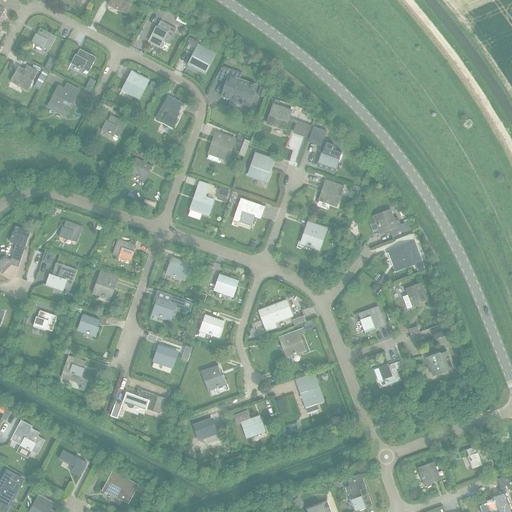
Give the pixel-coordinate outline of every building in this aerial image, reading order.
[(111,0),(109,4),(120,11),(121,10),(126,13),(133,0),(111,0)] [(178,13),(166,7),(165,11),(176,16),(178,13)] [(160,47),(163,41),(163,40),(169,43),(176,29),(160,21),(157,27),(156,26),(148,41),(160,47)] [(48,50),(56,36),(40,27),(37,33),(35,33),(30,42),(42,48),(42,47),(48,50)] [(205,72),(216,52),(199,43),(188,64),(199,70),(200,69),(205,72)] [(77,55),(76,54),(71,63),(82,69),(83,68),(89,72),(96,57),(81,49),(77,55)] [(49,62),(46,68),(51,71),(54,65),(49,62)] [(15,72),(10,81),(22,87),(23,86),(28,90),(38,71),(27,65),(24,69),(20,67),(17,73),(15,72)] [(222,66),(215,78),(226,81),(221,96),(231,99),(230,100),(241,104),(240,106),(242,106),(243,104),(249,106),(256,85),(239,79),(242,73),(222,66)] [(140,98),(150,79),(132,70),(122,90),(133,96),(134,95),(140,98)] [(151,81),(148,87),(155,90),(158,84),(151,81)] [(88,84),(85,90),(91,93),(94,87),(88,84)] [(73,102),(71,102),(74,96),(58,87),(51,101),(57,105),(56,105),(68,112),(73,102)] [(260,88),(258,95),(264,97),(266,90),(260,88)] [(181,107),(172,102),(174,98),(168,95),(164,104),(156,118),(162,121),(161,122),(173,129),(178,119),(176,119),(180,113),(178,112),(181,107)] [(273,103),(267,123),(273,125),(272,126),(285,130),(288,120),(287,120),(291,109),(273,103)] [(107,121),(106,120),(101,129),(113,135),(114,134),(119,137),(127,123),(111,115),(107,121)] [(131,123),(139,127),(143,121),(134,117),(131,123)] [(305,123),(300,136),(306,138),(311,125),(305,123)] [(314,126),(309,139),(322,144),(327,131),(314,126)] [(219,129),(216,137),(233,143),(236,135),(219,129)] [(244,157),(250,141),(237,136),(234,145),(241,147),(239,155),(244,157)] [(220,163),(221,158),(222,157),(228,159),(233,144),(216,138),(214,144),(212,144),(207,159),(220,163)] [(321,152),(318,162),(318,161),(326,163),(325,164),(327,164),(330,165),(330,166),(336,168),(342,153),(334,150),(335,145),(326,142),(322,153),(321,152)] [(132,145),(129,152),(138,157),(142,150),(132,145)] [(266,182),(274,159),(256,152),(248,174),(254,177),(254,178),(266,182)] [(149,172),(148,172),(151,166),(135,157),(128,172),(133,175),(144,182),(149,172)] [(337,206),(344,186),(326,179),(318,200),(330,205),(331,203),(337,206)] [(214,200),(205,197),(207,191),(199,188),(197,194),(194,200),(193,200),(190,209),(189,213),(194,215),(195,211),(202,214),(202,212),(209,215),(214,200)] [(239,203),(233,218),(240,221),(239,222),(252,226),(255,217),(260,219),(265,206),(240,198),(239,203)] [(42,205),(40,211),(46,213),(48,207),(42,205)] [(51,207),(47,212),(52,217),(56,212),(51,207)] [(389,210),(375,215),(377,221),(376,222),(380,234),(390,230),(389,229),(400,225),(397,218),(393,219),(389,210)] [(71,241),(71,239),(78,242),(83,227),(66,221),(64,227),(62,226),(59,237),(71,241)] [(319,249),(327,227),(308,221),(300,243),(313,247),(313,246),(319,249)] [(28,238),(28,237),(30,232),(16,227),(15,233),(13,232),(10,241),(16,244),(11,260),(19,263),(28,238)] [(113,254),(119,256),(119,257),(131,262),(134,252),(133,251),(135,245),(118,239),(113,254)] [(399,262),(401,269),(423,261),(417,243),(403,248),(403,247),(389,252),(393,264),(399,262)] [(47,251),(43,261),(51,264),(54,254),(47,251)] [(171,264),(169,264),(166,274),(178,278),(179,277),(185,279),(190,264),(173,258),(171,264)] [(78,270),(69,267),(57,263),(53,275),(50,273),(46,285),(54,288),(55,285),(64,288),(63,289),(64,289),(64,288),(70,291),(78,270)] [(214,289),(220,291),(220,293),(233,297),(236,287),(235,287),(237,280),(220,274),(214,289)] [(380,275),(376,281),(384,286),(388,280),(380,275)] [(93,292),(99,294),(98,295),(111,300),(115,290),(113,289),(115,283),(98,277),(93,292)] [(406,288),(409,294),(407,294),(412,307),(422,303),(421,302),(427,300),(421,282),(406,288)] [(371,289),(377,294),(381,288),(375,283),(371,289)] [(195,293),(189,290),(187,296),(193,298),(195,293)] [(206,303),(209,294),(201,291),(198,301),(206,303)] [(171,295),(169,302),(176,304),(175,307),(191,312),(194,303),(171,295)] [(157,305),(155,304),(152,314),(164,318),(164,317),(171,319),(176,304),(169,302),(159,298),(157,305)] [(286,318),(286,317),(292,315),(286,300),(264,308),(266,314),(261,316),(266,331),(276,327),(274,322),(286,318)] [(365,332),(379,327),(385,325),(378,306),(359,313),(361,319),(360,320),(365,332)] [(222,321),(205,315),(206,311),(201,309),(198,318),(203,320),(198,336),(204,338),(206,333),(218,337),(222,327),(220,327),(222,321)] [(38,317),(36,316),(33,326),(45,330),(46,329),(52,331),(57,316),(40,310),(38,317)] [(439,311),(432,314),(435,322),(441,320),(439,311)] [(77,329),(83,331),(83,333),(96,337),(99,327),(98,327),(100,320),(83,314),(77,329)] [(306,322),(304,315),(292,320),(294,326),(306,322)] [(314,320),(304,324),(306,330),(316,326),(314,320)] [(435,338),(449,333),(446,324),(431,329),(435,338)] [(294,332),(296,336),(282,341),(285,347),(283,348),(287,357),(299,353),(299,352),(305,350),(300,335),(305,333),(303,328),(294,332)] [(61,352),(68,355),(70,348),(63,346),(61,352)] [(158,352),(157,352),(153,361),(166,366),(166,365),(172,367),(178,352),(160,346),(158,352)] [(433,375),(438,373),(453,368),(447,351),(441,353),(440,352),(426,357),(433,375)] [(184,352),(181,359),(187,361),(190,354),(184,352)] [(63,370),(61,376),(80,383),(81,378),(85,368),(84,367),(86,361),(68,355),(63,370)] [(401,379),(398,371),(402,369),(399,361),(388,365),(388,364),(378,367),(382,379),(384,379),(386,385),(401,379)] [(208,390),(214,387),(214,388),(227,384),(223,374),(222,375),(218,365),(201,371),(203,375),(202,375),(208,390)] [(174,387),(177,378),(169,376),(166,384),(174,387)] [(324,401),(322,395),(316,380),(300,386),(302,392),(300,393),(306,408),(324,401)] [(424,381),(418,383),(420,390),(426,388),(424,381)] [(134,406),(134,405),(146,409),(146,408),(160,413),(165,398),(141,389),(139,395),(127,391),(123,401),(128,402),(128,403),(128,405),(128,406),(129,407),(130,407),(132,407),(133,406),(134,406)] [(170,390),(167,397),(174,399),(177,392),(170,390)] [(288,412),(283,398),(276,401),(281,414),(288,412)] [(115,400),(110,415),(117,417),(123,403),(115,400)] [(247,409),(233,414),(237,424),(241,423),(246,437),(252,435),(253,436),(265,431),(262,422),(261,422),(258,416),(251,419),(247,409)] [(198,439),(205,437),(205,438),(217,434),(214,424),(212,424),(210,418),(193,424),(198,439)] [(40,432),(38,431),(32,428),(33,426),(21,420),(10,440),(20,445),(20,446),(31,452),(32,451),(37,454),(45,440),(38,436),(40,432)] [(298,423),(290,425),(294,437),(301,435),(299,429),(300,429),(298,423)] [(491,460),(488,461),(482,444),(467,449),(469,455),(468,456),(473,468),(482,465),(482,464),(484,463),(485,467),(493,465),(491,460)] [(59,458),(73,466),(70,472),(79,476),(86,462),(63,450),(59,458)] [(435,482),(434,481),(440,479),(439,476),(438,472),(434,462),(419,467),(421,473),(420,473),(425,486),(435,482)] [(122,500),(128,503),(135,489),(142,492),(144,487),(111,471),(102,491),(122,501),(122,500)] [(502,492),(511,488),(511,474),(511,472),(496,477),(502,492)] [(372,503),(366,487),(361,473),(348,478),(350,485),(346,487),(356,511),(366,507),(366,506),(372,503)] [(0,508),(0,510),(3,511),(6,511),(24,479),(16,475),(12,481),(5,477),(1,483),(0,482),(0,503),(2,505),(0,508)] [(37,494),(41,487),(35,484),(32,491),(37,494)] [(486,503),(480,506),(482,511),(506,511),(502,500),(506,498),(504,493),(496,496),(498,501),(496,501),(495,500),(486,503)] [(49,511),(54,504),(38,495),(29,511),(49,511)] [(305,503),(300,498),(294,503),(299,508),(305,503)] [(330,511),(327,501),(306,509),(307,511),(330,511)]
